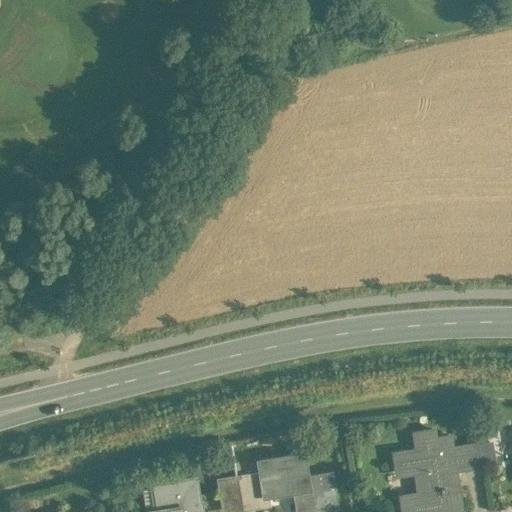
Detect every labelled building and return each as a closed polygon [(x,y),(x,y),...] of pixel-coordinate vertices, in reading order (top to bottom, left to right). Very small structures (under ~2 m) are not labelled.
[(451,436),(436,438),(435,429),(418,432),(421,448),(400,451),(403,472),(417,469),(421,494),(406,496),(408,511),(462,511),(454,458),(465,456),(463,445),(453,447),(451,436)] [(479,443),(463,445),(465,456),(467,469),(483,467),(479,443)] [(305,452),(259,460),(261,471),(265,494),(266,494),(296,488),(299,511),(337,511),(332,472),(309,476),(305,452)] [(261,471),(237,475),(243,506),(267,502),(266,494),(265,494),(261,471)] [(237,475),(217,478),(223,509),(243,506),(237,475)] [(197,476),(152,483),(156,508),(147,510),(147,511),(204,511),(202,501),(201,501),(197,476)]
